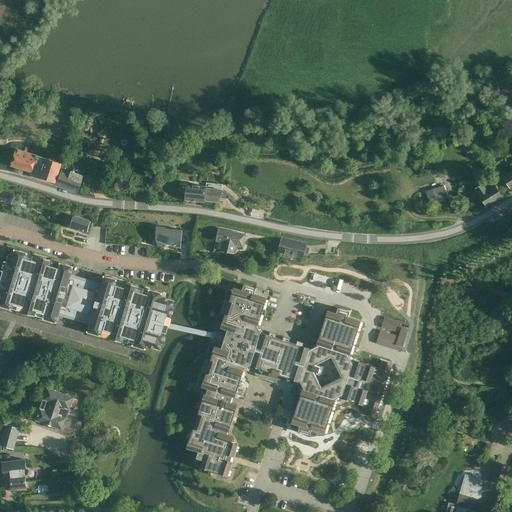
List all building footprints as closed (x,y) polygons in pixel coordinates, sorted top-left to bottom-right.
[(0,127),(10,130),(12,123),(1,120),(0,123),(0,127)] [(40,179),(55,184),(61,163),(46,158),(37,156),(16,149),(10,166),(32,173),(34,164),(43,167),(40,179)] [(57,185),(77,192),(83,176),(72,172),(71,174),(62,171),(57,185)] [(479,196),(486,207),(502,197),(495,187),(487,192),(483,184),(475,189),(479,196)] [(204,201),(218,203),(220,190),(206,189),(206,187),(187,185),(185,201),(204,203),(204,201)] [(426,190),(430,204),(449,198),(445,185),(426,190)] [(91,221),(73,216),(70,228),(87,233),(91,221)] [(158,247),(159,247),(159,246),(165,245),(165,244),(169,246),(181,249),(182,230),(169,229),(168,229),(165,229),(165,227),(156,227),(157,227),(157,229),(156,237),(155,238),(157,238),(159,246),(158,246),(158,247)] [(216,241),(214,252),(218,253),(221,251),(234,253),(235,245),(236,246),(242,247),(245,235),(219,229),(216,241)] [(282,241),(279,251),(303,257),(304,254),(304,253),(308,254),(309,248),(305,247),(305,246),(282,241)] [(44,319),(57,323),(59,313),(92,323),(89,333),(93,335),(97,336),(97,335),(101,336),(103,331),(112,334),(111,339),(123,343),(125,337),(134,340),(133,345),(145,349),(146,346),(159,350),(175,301),(161,297),(162,294),(150,290),(148,295),(137,292),(139,287),(126,283),(125,288),(115,286),(117,280),(104,277),(102,286),(70,277),(73,267),(61,264),(59,269),(49,266),(51,261),(39,257),(37,263),(26,259),(27,254),(15,250),(14,255),(9,254),(6,262),(5,262),(2,271),(3,271),(0,280),(0,300),(0,301),(0,306),(3,308),(6,309),(7,308),(11,310),(13,304),(24,308),(22,313),(35,317),(36,311),(46,314),(44,319)] [(221,348),(215,346),(215,347),(210,361),(207,372),(202,387),(207,389),(206,394),(204,394),(204,396),(189,442),(187,448),(198,452),(196,458),(203,461),(201,468),(212,471),(217,473),(226,476),(226,475),(235,448),(228,434),(228,432),(229,432),(230,430),(238,405),(231,403),(233,397),(235,398),(239,386),(244,371),(244,370),(243,370),(244,369),(242,367),(249,363),(251,366),(252,366),(251,367),(257,369),(253,371),(256,376),(269,380),(275,382),(280,379),(278,375),(285,378),(292,380),(299,382),(299,381),(300,381),(303,389),(303,390),(303,389),(300,397),(291,424),(301,427),(300,430),(308,432),(307,435),(310,436),(312,430),(325,434),(333,407),(336,400),(335,400),(335,399),(341,396),(343,397),(342,398),(350,401),(363,405),(366,406),(367,408),(364,415),(375,418),(393,364),(382,360),(380,367),(378,368),(362,363),(355,361),(354,362),(352,362),(349,356),(349,355),(350,356),(352,349),(355,341),(361,321),(348,317),(350,312),(347,311),(346,313),(339,311),(338,314),(328,311),(319,338),(317,345),(318,345),(317,346),(310,350),(309,349),(303,346),(268,335),(262,333),(262,334),(261,334),(257,326),(258,326),(260,320),(267,298),(254,294),(256,289),(253,288),(252,290),(245,288),(244,291),(234,288),(221,328),(227,330),(221,348)] [(300,320),(304,302),(298,300),(294,319),(300,320)] [(384,317),(381,327),(396,331),(399,322),(384,317)] [(401,352),(408,330),(401,328),(399,337),(380,331),(376,344),(401,352)] [(62,430),(70,407),(75,409),(79,399),(48,388),(36,420),(62,430)] [(1,425),(0,427),(0,436),(2,437),(0,446),(13,450),(19,428),(19,427),(21,422),(7,418),(6,423),(6,424),(5,427),(1,425)] [(455,447),(461,450),(465,442),(473,446),(475,441),(462,434),(455,447)] [(10,478),(11,490),(26,488),(25,475),(25,476),(24,469),(26,469),(25,460),(2,462),(4,478),(10,478)] [(495,463),(490,481),(504,485),(510,467),(495,463)] [(463,511),(465,508),(476,511),(481,494),(483,490),(481,489),(481,488),(477,487),(479,481),(477,480),(477,477),(470,475),(465,494),(461,493),(457,506),(449,503),(446,511),(463,511)]
